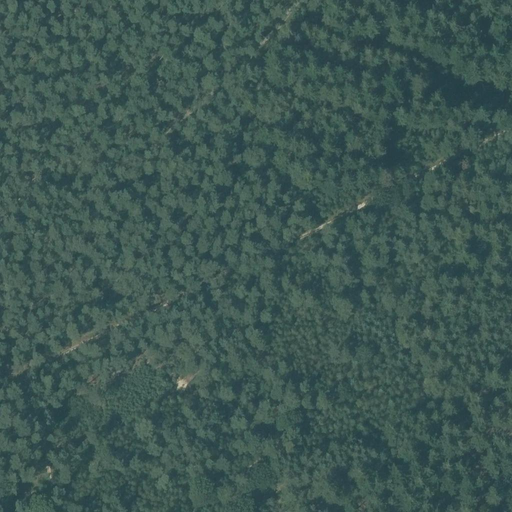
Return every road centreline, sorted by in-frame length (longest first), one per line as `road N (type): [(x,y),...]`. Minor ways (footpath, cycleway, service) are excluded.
road 1 (track): [(15,378),(511,127)]
road 2 (track): [(0,216),(42,166),(137,160),(299,0)]
road 3 (track): [(0,348),(47,442),(51,511)]
